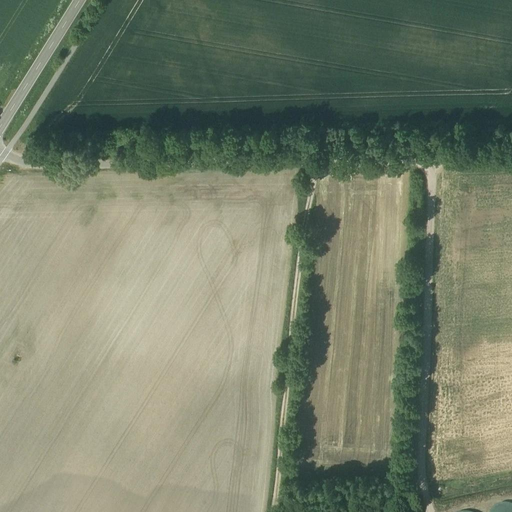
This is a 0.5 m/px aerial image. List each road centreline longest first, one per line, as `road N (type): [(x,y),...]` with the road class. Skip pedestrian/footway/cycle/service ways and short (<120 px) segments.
road 1 (unclassified): [(0,155),(60,166),(511,159)]
road 2 (track): [(311,162),(276,511)]
road 3 (tertiary): [(79,0),(0,127)]
